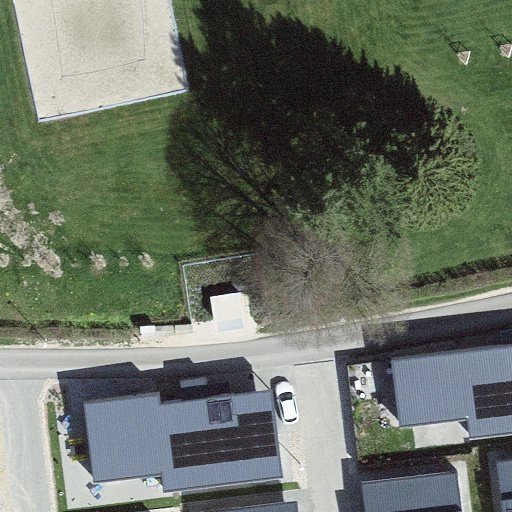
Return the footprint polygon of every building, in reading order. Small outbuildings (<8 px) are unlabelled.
[(511,338),(395,351),(401,414),(468,406),(471,425),(511,420),(511,338)] [(158,389),(85,398),(93,470),(163,462),(165,479),(278,465),(268,383),(159,396),(158,389)] [(511,511),(511,452),(500,454),(506,511),(511,511)] [(459,511),(454,467),(366,477),(369,511),(459,511)] [(294,511),(293,497),(204,507),(204,511),(294,511)]
